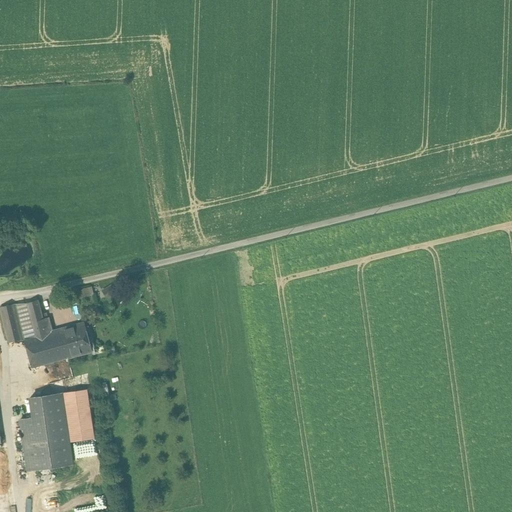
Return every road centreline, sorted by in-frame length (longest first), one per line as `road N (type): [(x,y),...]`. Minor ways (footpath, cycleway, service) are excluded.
road 1 (track): [(511,177),(0,297)]
road 2 (track): [(0,385),(21,511)]
